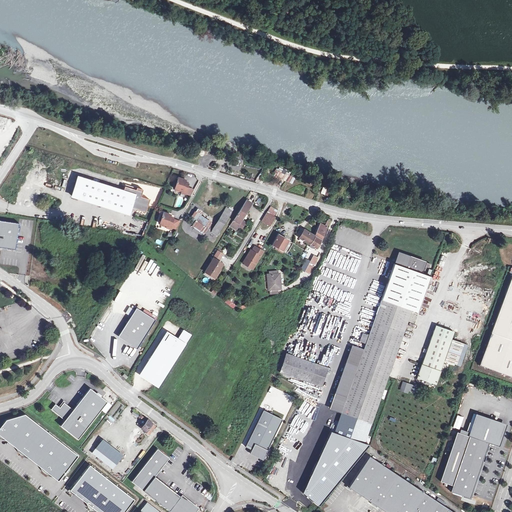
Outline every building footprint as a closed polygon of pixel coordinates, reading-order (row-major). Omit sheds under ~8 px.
[(276,167),(272,175),(291,185),(295,177),(276,167)] [(123,191),(78,177),(72,196),(129,214),(130,209),(136,211),(137,210),(145,212),(149,199),(141,197),(143,190),(136,188),(136,190),(125,186),(123,191)] [(179,177),(175,188),(182,191),(182,192),(185,194),(189,183),(185,182),(186,179),(179,177)] [(245,202),(229,227),(235,231),(237,227),(241,229),(244,224),(240,221),(243,215),(244,216),(251,206),(245,202)] [(171,227),(177,228),(181,221),(174,219),(174,218),(171,217),(172,214),(164,211),(160,223),(167,225),(167,227),(171,228),(171,227)] [(219,232),(230,215),(224,212),(214,229),(219,232)] [(273,217),(265,213),(261,221),(269,226),(273,217)] [(201,215),(198,220),(205,225),(209,220),(205,217),(201,215)] [(0,248),(16,250),(19,224),(0,221),(0,248)] [(314,236),(322,240),(326,229),(320,226),(314,236)] [(310,244),(314,236),(304,230),(299,239),(310,244)] [(273,245),(283,250),(288,240),(279,235),(273,245)] [(322,240),(314,236),(310,244),(317,249),(322,240)] [(250,251),(243,263),(253,268),(262,251),(254,247),(252,251),(250,251)] [(221,260),(224,254),(217,250),(214,255),(221,260)] [(364,348),(346,396),(341,411),(371,422),(381,394),(384,395),(386,389),(384,388),(413,309),(418,311),(431,276),(422,272),(426,261),(404,253),(400,265),(395,263),(369,334),(363,332),(360,340),(366,342),(364,348)] [(211,277),(220,264),(211,259),(203,272),(211,277)] [(280,271),(277,271),(269,271),(267,271),(266,286),(268,286),(268,290),(277,290),(277,286),(279,286),(280,271)] [(511,275),(491,331),(479,364),(511,375),(511,275)] [(228,299),(225,302),(233,309),(236,305),(228,299)] [(136,308),(119,334),(138,346),(155,320),(136,308)] [(423,378),(422,380),(429,383),(429,381),(435,383),(440,369),(445,370),(447,365),(442,363),(454,331),(436,325),(417,376),(423,378)] [(184,331),(178,340),(184,344),(190,335),(184,331)] [(178,340),(168,334),(142,376),(158,386),(184,344),(178,340)] [(464,343),(452,339),(445,360),(456,364),(464,343)] [(332,408),(341,411),(346,396),(364,348),(355,345),(332,408)] [(286,354),(279,372),(320,386),(327,368),(286,354)] [(73,410),(65,420),(60,426),(78,439),(107,401),(89,388),(73,410)] [(65,420),(73,410),(63,402),(60,408),(56,413),(65,420)] [(60,408),(55,404),(51,409),(56,413),(60,408)] [(244,449),(263,458),(282,419),(263,410),(244,449)] [(0,427),(0,435),(58,481),(67,470),(68,472),(70,470),(68,468),(78,456),(25,414),(6,419),(0,427)] [(154,425),(148,420),(142,429),(146,432),(145,433),(147,434),(154,425)] [(156,426),(154,425),(147,434),(149,436),(156,426)] [(451,490),(470,496),(471,492),(470,492),(475,476),(477,476),(478,473),(477,472),(481,458),(483,459),(484,459),(486,454),(484,454),(489,441),(471,435),(457,430),(440,480),(453,484),(451,490)] [(113,467),(122,455),(103,440),(93,452),(113,467)] [(131,481),(144,491),(169,458),(157,448),(131,481)] [(455,511),(370,455),(350,484),(388,511),(455,511)] [(155,477),(144,491),(169,511),(180,497),(155,477)] [(182,495),(180,497),(169,511),(170,511),(194,511),(198,507),(182,495)]
